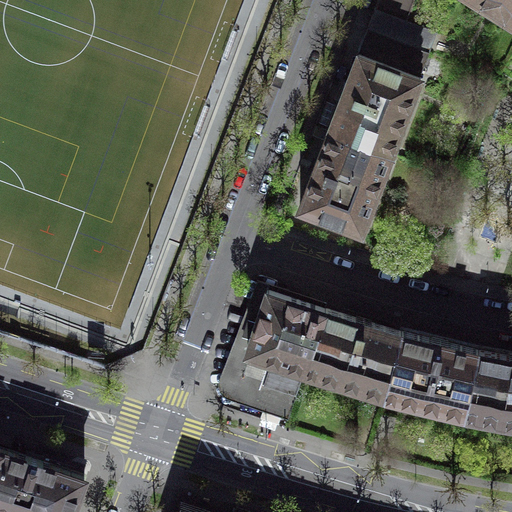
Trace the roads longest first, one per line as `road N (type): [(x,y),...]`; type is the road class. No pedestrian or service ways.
road 1 (residential): [(321,0),(156,431)]
road 2 (secondary): [(425,511),(156,431)]
road 3 (secondary): [(156,431),(0,379)]
